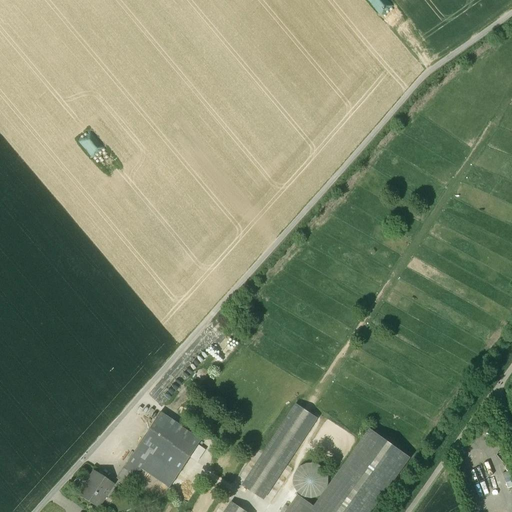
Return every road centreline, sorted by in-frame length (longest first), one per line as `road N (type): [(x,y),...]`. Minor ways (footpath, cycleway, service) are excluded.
road 1 (track): [(511,13),(428,72),(36,511)]
road 2 (track): [(511,367),(407,511)]
